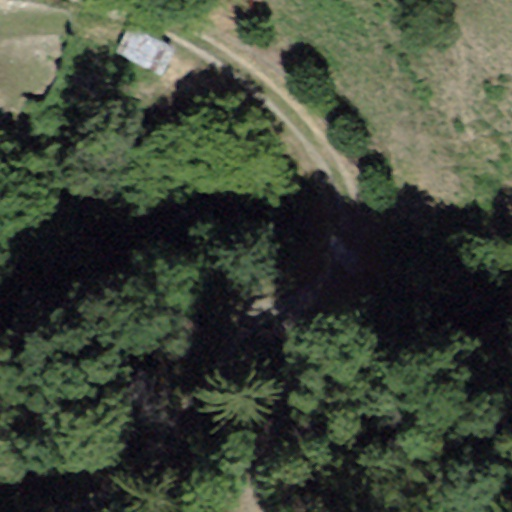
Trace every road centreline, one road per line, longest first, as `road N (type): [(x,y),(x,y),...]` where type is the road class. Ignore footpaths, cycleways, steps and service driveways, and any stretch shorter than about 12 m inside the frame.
road 1 (track): [(241,511),(236,498),(301,342),(320,322),(321,279),(225,388),(117,487),(76,511)]
road 2 (track): [(87,0),(196,51),(312,131),(321,279)]
road 3 (track): [(473,287),(321,279)]
